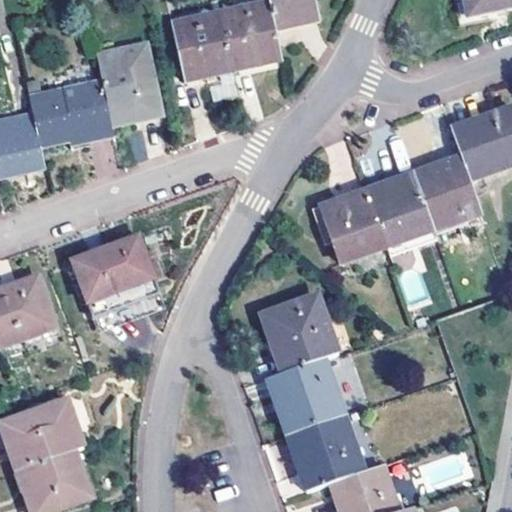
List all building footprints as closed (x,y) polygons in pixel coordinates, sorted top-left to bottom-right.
[(267,0),(269,5),(275,33),(295,28),(317,23),(312,0),(267,0)] [(507,21),(505,13),(468,21),(463,0),(453,0),(459,30),(507,21)] [(511,0),(463,0),(468,21),(505,13),(511,12),(511,0)] [(269,5),(220,16),(232,74),(273,65),(282,63),(275,33),(269,5)] [(182,85),(232,74),(220,16),(170,26),(182,85)] [(144,49),(96,59),(102,85),(109,121),(136,115),(157,111),(144,49)] [(76,142),(111,133),(111,130),(109,121),(102,85),(28,101),(32,119),(39,150),(68,143),(76,142)] [(136,115),(109,121),(111,130),(158,120),(157,111),(136,115)] [(511,111),(489,119),(491,124),(473,130),(472,126),(449,134),(459,162),(461,168),(468,187),(511,171),(511,111)] [(32,119),(0,126),(0,180),(7,179),(43,171),(39,150),(32,119)] [(489,119),(472,126),(473,130),(491,124),(489,119)] [(114,142),(111,133),(76,142),(68,143),(69,152),(114,142)] [(461,168),(459,162),(412,179),(414,185),(461,168)] [(414,185),(431,235),(456,227),(459,238),(483,230),(468,187),(461,168),(414,185)] [(377,193),(365,197),(385,251),(431,235),(414,185),(412,179),(383,189),(382,185),(375,187),(377,193)] [(364,192),(319,210),(319,212),(325,209),(332,227),(327,229),(332,246),(331,246),(339,267),(385,251),(365,197),(364,192)] [(319,212),(319,210),(312,212),(325,248),(331,246),(332,246),(327,229),(332,227),(325,209),(319,212)] [(431,235),(385,251),(389,263),(436,247),(431,235)] [(100,254),(71,265),(92,322),(156,298),(135,241),(100,254)] [(35,278),(0,290),(0,348),(53,328),(35,278)] [(156,298),(92,322),(95,332),(160,308),(156,298)] [(323,364),(336,359),(316,301),(260,320),(280,378),(323,364)] [(280,378),(266,383),(286,440),(289,439),(342,420),(323,364),(280,378)] [(70,456),(79,453),(63,405),(0,425),(0,438),(6,454),(11,452),(13,457),(19,473),(70,456)] [(342,420),(289,439),(310,495),(331,488),(336,487),(362,477),(342,420)] [(286,440),(284,440),(305,497),(310,495),(289,439),(286,440)] [(11,452),(6,454),(13,475),(19,473),(13,457),(11,452)] [(26,494),(21,496),(26,511),(59,511),(86,502),(70,456),(19,473),(24,489),(26,494)] [(362,477),(336,487),(345,511),(396,511),(392,500),(382,470),(362,477)] [(19,473),(13,475),(21,496),(26,494),(24,489),(19,473)] [(345,511),(336,487),(331,488),(338,511),(345,511)] [(392,500),(396,511),(403,511),(398,498),(392,500)]
